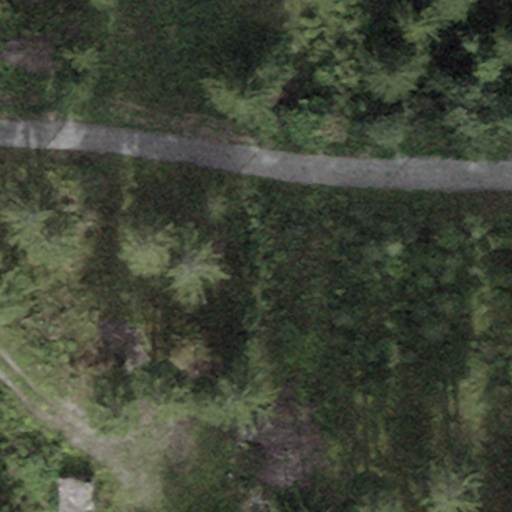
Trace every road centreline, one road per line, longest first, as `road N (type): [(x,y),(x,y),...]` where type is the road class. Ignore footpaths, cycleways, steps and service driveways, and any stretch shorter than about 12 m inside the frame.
road 1 (track): [(0,133),(350,175),(511,168)]
road 2 (track): [(0,356),(85,453)]
